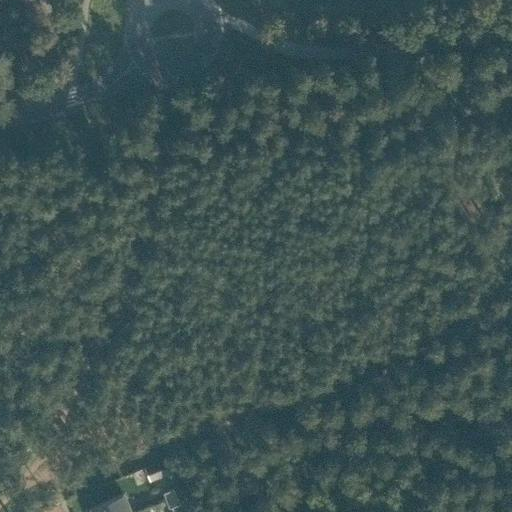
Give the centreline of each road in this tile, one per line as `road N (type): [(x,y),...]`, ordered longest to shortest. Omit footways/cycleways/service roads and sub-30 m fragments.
road 1 (track): [(24,473),(78,388),(126,281),(154,177),(166,70)]
road 2 (unclassified): [(144,57),(106,87),(0,113)]
